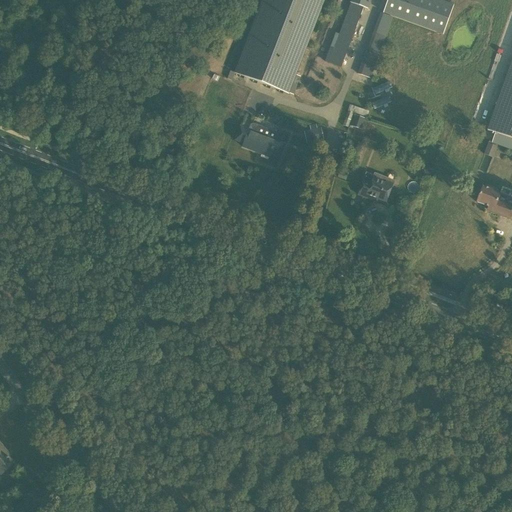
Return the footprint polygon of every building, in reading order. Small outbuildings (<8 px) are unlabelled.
[(262,0),(235,73),(230,71),(227,79),(232,81),(235,74),(288,94),(289,93),(294,95),(297,85),(293,84),(325,0),(262,0)] [(324,63),(341,69),(364,8),(368,10),(371,0),(351,0),(332,54),(328,53),(324,63)] [(387,0),(385,8),(383,15),(393,17),(443,35),(454,6),(437,0),(387,0)] [(365,53),(357,74),(370,79),(378,57),(365,53)] [(511,61),(487,131),(495,133),(492,143),(511,150),(511,61)] [(391,83),(374,87),(375,93),(393,88),(391,83)] [(372,101),(375,109),(391,103),(389,95),(372,101)] [(360,115),(367,117),(369,110),(350,105),(345,123),(350,124),(351,121),(357,123),(360,115)] [(278,134),(277,133),(254,124),(252,125),(250,126),(248,132),(240,128),(235,141),(243,144),(242,147),(262,155),(261,157),(268,160),(269,157),(270,158),(271,155),(279,158),(284,145),(276,142),(278,137),(278,136),(278,134)] [(306,144),(324,140),(321,128),(317,129),(316,124),(309,126),(310,130),(304,132),(306,144)] [(493,158),(497,147),(488,143),(483,154),(493,158)] [(432,164),(423,167),(425,176),(435,173),(432,164)] [(363,181),(358,195),(366,198),(367,195),(386,203),(392,187),(373,179),(371,184),(363,181)] [(511,198),(483,187),(477,203),(492,208),(491,212),(510,220),(511,213),(511,198)] [(0,473),(1,475),(14,464),(8,457),(7,456),(3,452),(5,450),(0,443),(0,473)]
